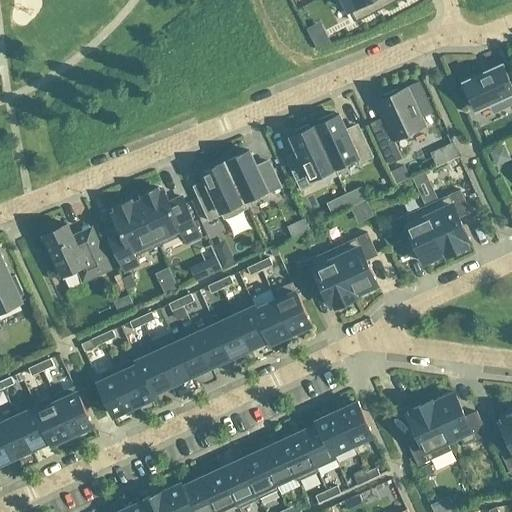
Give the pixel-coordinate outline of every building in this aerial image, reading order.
[(344,0),(355,22),(397,0),(344,0)] [(464,82),(465,84),(462,86),(468,100),(472,98),(476,109),(500,98),(504,108),(511,103),(511,83),(511,84),(502,64),(490,70),(490,69),(480,74),(464,82)] [(418,82),(374,102),(383,121),(372,126),(390,163),(401,158),(393,140),(425,125),(421,115),(432,110),(418,82)] [(373,156),(360,128),(347,133),(338,114),(334,116),(332,113),(318,119),(319,123),(314,125),(334,168),(357,157),(359,163),(373,156)] [(334,168),(314,125),(310,128),(308,124),(294,130),(295,134),(291,136),(299,155),(287,161),(300,190),(314,184),(311,178),(334,168)] [(282,187),(269,159),(258,163),(255,162),(254,162),(249,150),(226,161),(245,204),(246,203),(282,187)] [(245,204),(226,161),(202,172),(208,186),(207,190),(197,195),(208,221),(222,214),(224,219),(248,208),(246,203),(245,204)] [(403,165),(392,170),(398,182),(409,177),(403,165)] [(200,235),(182,197),(181,197),(184,205),(173,210),(163,189),(160,191),(158,187),(141,195),(143,198),(138,201),(158,245),(182,234),(186,241),(200,235)] [(459,216),(470,211),(460,189),(425,205),(448,254),(467,245),(466,242),(470,241),(459,216)] [(158,245),(138,201),(133,203),(131,200),(114,207),(116,211),(112,213),(122,233),(111,238),(107,231),(106,232),(124,270),(138,264),(134,256),(158,245)] [(448,254),(425,205),(391,221),(401,243),(413,237),(424,262),(428,260),(429,262),(443,255),(442,254),(446,252),(447,254),(448,254)] [(84,281),(111,268),(94,233),(75,241),(67,224),(55,229),(54,226),(44,230),(46,234),(43,235),(63,278),(79,271),(84,281)] [(366,259),(377,254),(367,232),(333,248),(355,297),(356,296),(355,294),(359,292),(360,294),(373,287),(372,286),(377,284),(366,259)] [(355,297),(333,248),(298,264),(308,286),(320,280),(331,305),(335,303),(336,305),(355,297)] [(0,328),(2,327),(0,322),(0,310),(22,301),(19,295),(23,293),(14,275),(11,277),(0,253),(0,328)] [(231,256),(220,261),(223,268),(234,263),(231,256)] [(269,257),(258,262),(261,269),(272,264),(269,257)] [(261,269),(258,262),(247,267),(250,274),(261,269)] [(131,274),(121,278),(126,288),(126,289),(136,285),(131,274)] [(233,282),(229,275),(219,280),(222,287),(233,282)] [(222,287),(219,280),(208,285),(211,292),(222,287)] [(311,323),(296,291),(275,300),(290,333),(311,323)] [(194,300),(190,293),(179,298),(183,305),(194,300)] [(128,294),(113,301),(119,314),(134,308),(128,294)] [(183,305),(179,298),(168,303),(172,311),(183,305)] [(290,333),(275,300),(257,309),(256,309),(269,339),(270,342),(290,333)] [(256,309),(257,309),(255,306),(235,315),(250,348),(269,339),(256,309)] [(154,319),(151,311),(140,316),(143,324),(154,319)] [(250,348),(235,315),(215,324),(230,357),(250,348)] [(143,324),(140,316),(129,321),(133,329),(143,324)] [(230,357),(215,324),(195,333),(210,366),(230,357)] [(112,329),(101,334),(104,342),(115,337),(112,329)] [(210,366),(195,333),(176,342),(191,375),(210,366)] [(104,342),(101,334),(90,339),(93,347),(104,342)] [(191,375),(176,342),(156,351),(171,384),(191,375)] [(171,384),(156,351),(136,361),(137,364),(138,364),(152,393),(153,393),(171,384)] [(50,358),(39,363),(42,370),(53,365),(50,358)] [(32,375),(42,370),(39,363),(28,368),(32,375)] [(138,364),(137,364),(118,373),(133,405),(154,396),(153,393),(152,393),(138,364)] [(133,405),(118,373),(98,382),(113,415),(133,405)] [(14,383),(11,376),(0,380),(0,381),(3,388),(14,383)] [(92,424),(77,392),(57,401),(72,434),(92,424)] [(486,433),(476,411),(465,417),(454,392),(449,394),(448,393),(435,399),(436,400),(432,403),(430,400),(429,401),(452,449),(453,449),(449,440),(459,435),(463,444),(486,433)] [(72,434),(57,401),(38,410),(37,410),(51,440),(50,440),(51,443),(72,434)] [(452,449),(429,401),(410,409),(412,412),(408,413),(419,438),(408,443),(418,465),(452,449)] [(352,444),(373,434),(357,402),(337,411),(352,444)] [(37,410),(38,410),(36,407),(16,416),(31,449),(50,440),(51,440),(37,410)] [(352,444),(337,411),(317,420),(318,424),(319,423),(332,453),(333,452),(352,444)] [(511,472),(511,413),(503,418),(504,420),(500,422),(511,446),(500,452),(510,473),(511,472)] [(31,449),(16,416),(0,423),(0,432),(11,458),(31,449)] [(319,423),(318,424),(299,432),(314,465),(335,455),(333,452),(332,453),(319,423)] [(0,462),(11,458),(0,432),(0,462)] [(314,465),(299,432),(280,441),(295,474),(298,480),(317,471),(314,465)] [(295,474),(280,441),(260,450),(275,483),(295,474)] [(275,483),(260,450),(240,459),(256,492),(259,499),(278,490),(275,483)] [(259,499),(256,492),(240,459),(221,468),(236,501),(239,508),(259,499)] [(380,475),(376,467),(365,472),(369,480),(380,475)] [(236,501),(221,468),(201,478),(216,510),(236,501)] [(369,480),(365,472),(354,477),(358,485),(369,480)] [(212,511),(216,510),(201,478),(182,486),(181,487),(193,511),(212,511)] [(193,511),(181,487),(182,486),(181,483),(161,492),(161,491),(160,491),(169,511),(193,511)] [(340,493),(337,485),(326,490),(330,498),(340,493)] [(330,498),(326,490),(315,495),(319,503),(330,498)] [(169,511),(160,491),(140,500),(145,511),(169,511)] [(145,511),(140,500),(140,501),(140,502),(121,511),(145,511)] [(445,501),(432,507),(434,511),(443,511),(449,509),(445,501)] [(298,511),(301,511),(298,503),(287,508),(288,511),(298,511)]
